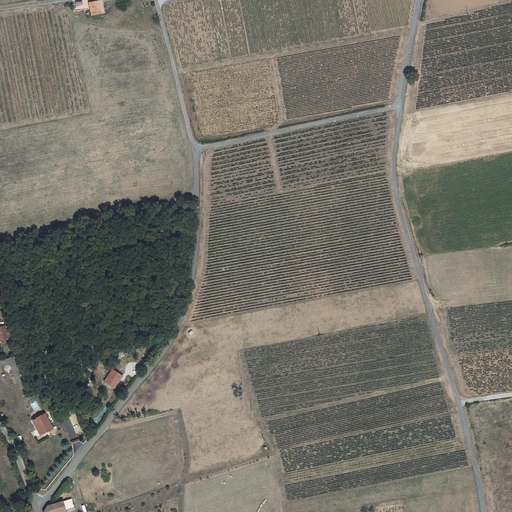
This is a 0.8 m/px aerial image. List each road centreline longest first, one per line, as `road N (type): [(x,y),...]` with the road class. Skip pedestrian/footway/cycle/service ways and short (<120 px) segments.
road 1 (track): [(35,506),(164,349),(192,276),(195,149),(155,0)]
road 2 (unclassified): [(400,105),(397,200),(483,511)]
road 3 (unclassified): [(400,105),(195,149)]
